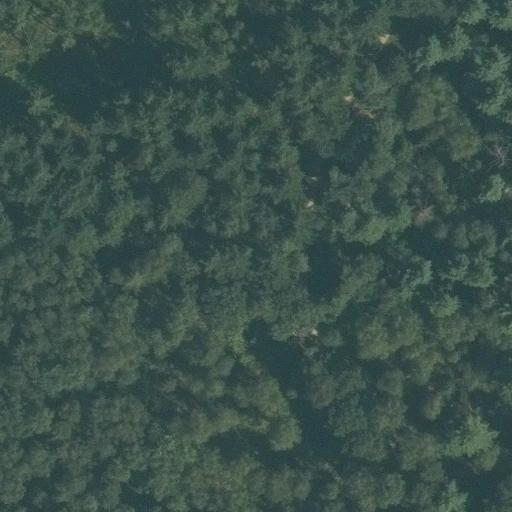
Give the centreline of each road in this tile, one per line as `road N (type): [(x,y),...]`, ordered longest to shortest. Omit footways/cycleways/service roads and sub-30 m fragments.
road 1 (unknown): [(426,0),(337,184),(330,267),(333,314),(400,469),(400,511)]
road 2 (track): [(404,0),(321,164),(301,242),(309,324),(362,482),(362,511)]
